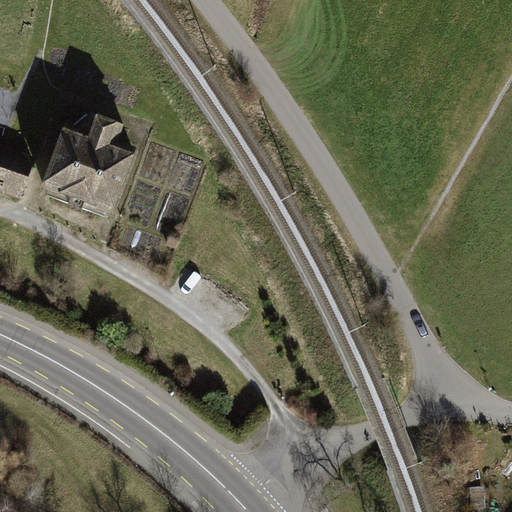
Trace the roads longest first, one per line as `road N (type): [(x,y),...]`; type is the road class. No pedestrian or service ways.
road 1 (unclassified): [(451,402),(306,141),(207,0)]
road 2 (primary): [(248,511),(197,459),(125,406),(0,336)]
road 3 (unclassified): [(265,511),(362,440),(412,411),(451,402)]
